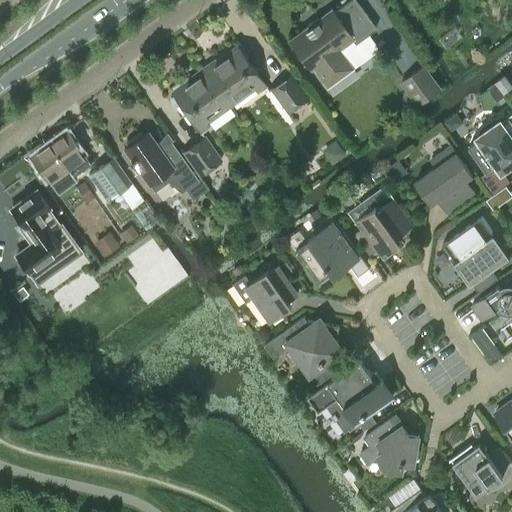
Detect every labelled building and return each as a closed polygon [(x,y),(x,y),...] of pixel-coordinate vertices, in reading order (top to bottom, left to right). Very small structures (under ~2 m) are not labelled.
[(352,39),(354,43),(375,27),(355,0),(347,0),(332,11),(330,7),(288,38),(310,70),(312,68),(325,86),(352,67),(339,49),(352,39)] [(503,21),(511,22),(511,2),(507,1),(503,21)] [(236,45),(203,69),(229,105),(253,87),(256,91),(265,85),(236,45)] [(401,81),(417,104),(440,87),(424,65),(401,81)] [(205,121),(229,105),(203,69),(171,92),(173,95),(170,97),(169,101),(175,109),(179,110),(182,107),(199,132),(208,125),(205,121)] [(270,88),(287,111),(307,97),(290,74),(270,88)] [(490,90),(497,100),(504,95),(497,85),(490,90)] [(511,114),(502,121),(501,119),(477,136),(478,138),(469,145),(488,172),(497,165),(501,171),(511,163),(511,114)] [(65,129),(48,141),(66,167),(67,167),(72,175),(89,163),(65,129)] [(192,199),(207,188),(199,176),(197,178),(169,140),(159,147),(147,131),(143,135),(141,132),(126,142),(128,145),(123,148),(148,183),(160,174),(180,190),(184,188),(192,199)] [(182,152),(198,175),(220,159),(204,136),(182,152)] [(76,179),(72,175),(66,167),(48,141),(29,154),(56,193),(76,179)] [(431,203),(438,198),(447,211),(474,191),(464,178),(471,174),(449,144),(430,158),(435,165),(415,180),(431,203)] [(111,158),(90,173),(106,197),(127,183),(111,158)] [(83,180),(75,185),(86,201),(94,196),(83,180)] [(398,235),(413,224),(386,187),(371,197),(376,204),(355,219),(381,254),(401,239),(398,235)] [(11,209),(10,210),(25,231),(28,235),(24,238),(30,245),(17,254),(28,269),(59,246),(48,231),(40,221),(42,219),(37,213),(47,205),(36,191),(19,204),(16,202),(10,207),(11,209)] [(347,259),(358,275),(369,267),(331,213),(311,227),(317,236),(309,242),(308,241),(296,249),(305,263),(303,264),(305,268),(307,271),(310,274),(312,273),(319,282),(331,273),(330,271),(347,259)] [(498,278),(491,268),(510,255),(482,216),(442,244),(470,283),(472,282),(478,292),(498,278)] [(130,224),(119,232),(126,242),(138,233),(130,224)] [(111,233),(95,245),(103,256),(119,245),(111,233)] [(286,304),(287,299),(298,291),(279,264),(269,271),(268,270),(250,283),(245,276),(234,283),(246,300),(253,295),(270,319),(288,306),(286,304)] [(511,283),(506,283),(500,286),(499,285),(471,304),(482,319),(496,309),(497,310),(499,312),(501,313),(504,314),(506,315),(509,315),(511,315),(511,283)] [(320,315),(313,320),(307,320),(304,315),(264,343),(274,357),(289,346),(310,375),(345,350),(337,339),(339,325),(325,323),(320,315)] [(481,329),(470,337),(476,345),(487,337),(481,329)] [(371,373),(361,358),(307,396),(318,411),(339,396),(356,420),(393,394),(376,369),(371,373)] [(511,399),(501,407),(500,417),(511,434),(511,399)] [(414,464),(419,434),(408,432),(395,414),(365,435),(370,443),(359,451),(368,463),(379,455),(387,467),(402,469),(404,462),(414,464)] [(476,494),(488,486),(490,489),(494,489),(511,476),(511,462),(503,449),(494,456),(489,455),(479,442),(474,446),(472,442),(450,457),(458,469),(455,472),(454,476),(459,483),(464,484),(467,481),(476,494)] [(455,511),(441,491),(431,498),(427,497),(421,487),(396,505),(389,494),(383,498),(391,508),(389,509),(391,511),(455,511)]
